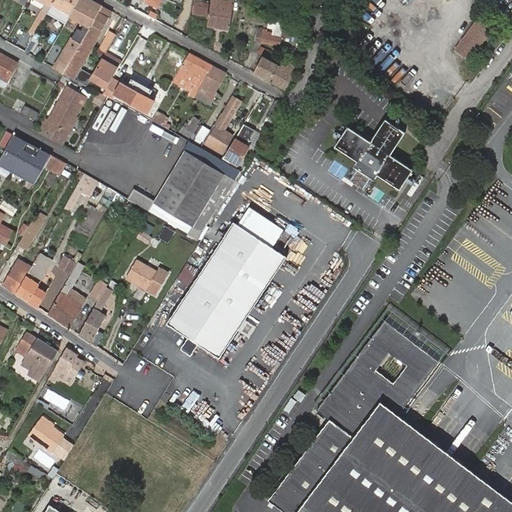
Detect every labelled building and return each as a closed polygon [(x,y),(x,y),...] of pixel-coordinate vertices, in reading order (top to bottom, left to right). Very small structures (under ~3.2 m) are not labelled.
[(36,0),(45,5),(42,10),(41,9),(28,31),(34,35),(51,4),(53,0),(36,0)] [(74,7),(78,0),(53,0),(51,4),(57,7),(66,12),(70,15),(74,7)] [(55,68),(63,73),(88,32),(91,27),(95,19),(102,5),(92,0),(78,0),(74,7),(70,15),(65,23),(64,26),(61,31),(64,32),(65,30),(67,30),(68,28),(74,17),(86,24),(82,31),(78,28),(55,68)] [(235,0),(232,0),(212,0),(208,26),(229,30),(235,0)] [(201,3),(194,2),(192,13),(207,16),(209,4),(201,3)] [(88,32),(63,73),(74,79),(87,86),(91,79),(84,75),(82,79),(76,76),(112,11),(102,5),(95,19),(91,27),(88,32)] [(492,28),(480,19),(455,52),(468,61),(492,28)] [(301,34),(302,31),(294,27),(291,32),(290,37),(289,39),(289,41),(303,44),(305,36),(301,34)] [(255,41),(260,42),(279,46),(282,33),(263,29),(258,28),(255,41)] [(116,35),(110,31),(99,49),(106,52),(116,35)] [(258,54),(263,57),(263,56),(276,63),(278,57),(277,56),(261,47),(258,54)] [(7,81),(18,62),(0,52),(0,76),(7,81)] [(91,79),(87,86),(91,88),(95,80),(107,86),(113,77),(118,68),(121,62),(106,52),(102,59),(96,70),(92,77),(91,79)] [(197,93),(197,92),(203,82),(212,65),(189,53),(180,69),(176,76),(193,87),(190,93),(189,94),(194,97),(197,93)] [(255,73),(271,81),(280,65),(276,63),(263,56),(263,57),(255,73)] [(278,85),(285,89),(288,83),(285,81),(293,65),(278,57),(276,63),(280,65),(271,81),(278,85)] [(197,92),(197,93),(212,101),(217,92),(216,92),(227,73),(212,65),(203,82),(197,92)] [(285,81),(288,83),(293,73),(296,67),(293,65),(285,81)] [(176,76),(173,82),(190,93),(193,87),(176,76)] [(113,99),(115,94),(148,112),(154,101),(152,99),(159,87),(155,85),(152,91),(131,80),(128,86),(122,83),(113,77),(107,86),(103,94),(107,97),(113,99)] [(354,89),(366,102),(377,92),(365,79),(354,89)] [(86,97),(67,87),(48,121),(67,131),(75,117),(86,97)] [(101,106),(104,96),(95,93),(92,104),(101,106)] [(210,105),(212,101),(197,93),(194,97),(210,105)] [(372,108),(383,115),(392,102),(381,95),(372,108)] [(222,114),(221,113),(214,125),(216,126),(206,143),(222,153),(232,136),(224,131),(230,119),(241,101),(233,96),(222,114)] [(272,121),(282,103),(276,100),(266,118),(267,118),(270,121),(272,121)] [(25,105),(21,112),(35,120),(39,113),(25,105)] [(166,116),(157,110),(152,120),(161,125),(166,116)] [(77,118),(75,117),(67,131),(48,121),(47,120),(43,125),(66,138),(77,118)] [(231,131),(238,135),(245,123),(238,119),(231,131)] [(359,168),(377,179),(378,180),(382,175),(404,189),(417,169),(394,154),(408,131),(388,119),(374,142),(351,127),(338,148),(361,162),(358,167),(359,168)] [(235,139),(225,156),(239,164),(249,147),(247,145),(255,130),(244,125),(235,139)] [(203,139),(205,140),(210,131),(203,126),(198,135),(183,126),(180,131),(200,144),(203,139)] [(0,144),(5,148),(12,134),(7,131),(0,144)] [(52,155),(14,134),(0,159),(0,165),(35,184),(52,155)] [(235,180),(186,150),(154,203),(202,232),(235,180)] [(45,167),(60,175),(66,164),(52,156),(45,167)] [(217,161),(214,166),(233,176),(236,171),(217,161)] [(370,191),(377,179),(359,168),(352,179),(370,191)] [(81,178),(64,208),(70,212),(81,193),(89,198),(99,182),(84,173),(81,178)] [(149,210),(154,202),(134,190),(129,198),(135,202),(147,208),(149,210)] [(122,194),(118,202),(132,208),(135,202),(129,198),(122,194)] [(5,202),(1,208),(14,216),(18,209),(5,202)] [(0,212),(0,240),(6,244),(13,231),(0,223),(0,222),(4,215),(0,212)] [(50,238),(59,243),(73,217),(64,212),(50,238)] [(36,216),(18,244),(26,249),(44,221),(36,216)] [(81,216),(69,246),(85,252),(97,222),(81,216)] [(234,220),(167,322),(220,356),(286,255),(234,220)] [(157,238),(168,243),(174,232),(164,226),(157,238)] [(152,237),(141,231),(137,237),(148,243),(152,237)] [(28,273),(16,293),(37,306),(45,293),(36,287),(51,261),(39,254),(31,267),(30,270),(28,273)] [(59,267),(70,273),(76,263),(65,257),(59,267)] [(16,260),(3,284),(16,293),(28,273),(19,268),(22,264),(16,260)] [(157,272),(137,260),(126,277),(146,290),(157,272)] [(187,260),(175,278),(190,287),(201,269),(187,260)] [(78,262),(48,314),(69,328),(73,321),(82,306),(67,296),(71,289),(85,265),(78,261),(78,262)] [(91,295),(98,299),(106,286),(107,284),(100,280),(91,295)] [(79,334),(96,346),(103,334),(98,330),(106,316),(101,312),(112,290),(106,286),(98,299),(79,334)] [(71,289),(67,296),(82,306),(86,299),(71,289)] [(511,511),(511,500),(399,414),(439,361),(385,320),(317,411),(329,420),(268,500),(283,511),(511,511)] [(40,381),(58,351),(28,332),(19,346),(29,352),(26,356),(21,364),(30,369),(28,374),(40,381)] [(29,352),(19,346),(16,350),(26,356),(29,352)] [(79,359),(81,356),(67,347),(54,369),(54,371),(49,378),(55,382),(58,377),(71,384),(84,362),(79,359)] [(298,389),(293,397),(301,402),(306,394),(298,389)] [(43,415),(41,417),(53,426),(55,423),(43,415)] [(41,417),(28,435),(52,452),(52,451),(64,460),(74,444),(63,436),(64,435),(53,426),(41,417)] [(31,465),(9,449),(4,457),(10,461),(27,471),(31,465)] [(5,470),(22,479),(27,471),(10,461),(5,470)] [(45,473),(31,465),(27,471),(37,477),(41,480),(45,473)] [(37,477),(27,471),(22,479),(32,485),(37,477)] [(64,511),(49,502),(42,511),(64,511)]
